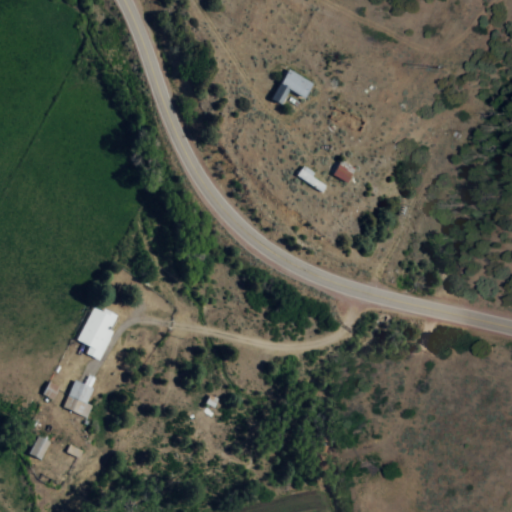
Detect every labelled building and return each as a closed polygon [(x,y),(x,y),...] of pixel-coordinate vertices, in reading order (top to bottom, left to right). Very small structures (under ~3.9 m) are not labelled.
[(301,98),(308,81),(281,70),(268,100),(278,104),(283,91),(301,98)] [(351,167),(336,159),(328,174),(342,182),(351,167)] [(318,191),(321,184),(308,177),(311,172),(298,165),(292,177),(318,191)] [(85,347),(81,354),(96,360),(109,331),(106,329),(113,315),(99,308),(98,311),(88,306),(72,341),(85,347)] [(83,402),(89,388),(70,380),(58,407),(83,417),(88,405),(83,402)] [(36,460),(46,441),(34,435),(24,454),(36,460)] [(80,450),(67,444),(62,452),(75,459),(80,450)]
